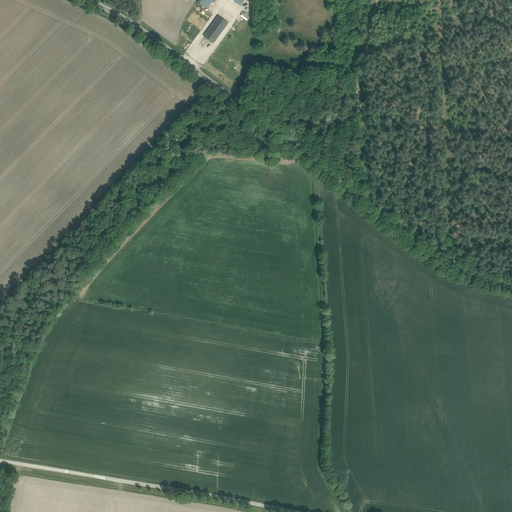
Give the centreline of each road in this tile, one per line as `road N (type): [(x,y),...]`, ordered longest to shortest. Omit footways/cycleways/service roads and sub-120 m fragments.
road 1 (tertiary): [(511,286),(460,268),(144,32),(86,0)]
road 2 (unknown): [(0,303),(214,84)]
road 3 (unclassified): [(295,511),(0,460)]
